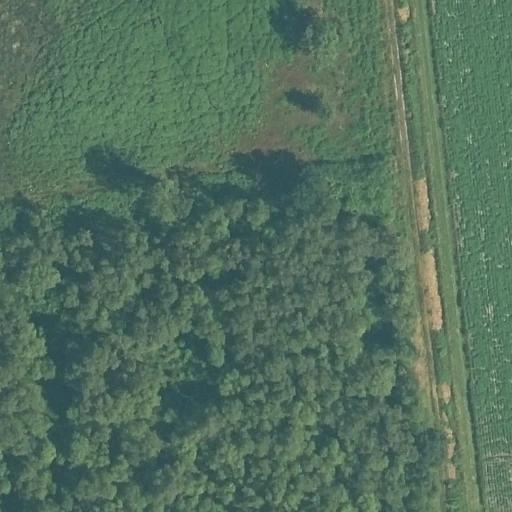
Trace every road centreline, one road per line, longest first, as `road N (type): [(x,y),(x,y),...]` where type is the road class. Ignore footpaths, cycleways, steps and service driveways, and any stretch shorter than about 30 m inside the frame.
road 1 (track): [(416,0),(480,511)]
road 2 (track): [(387,0),(420,223),(446,511)]
